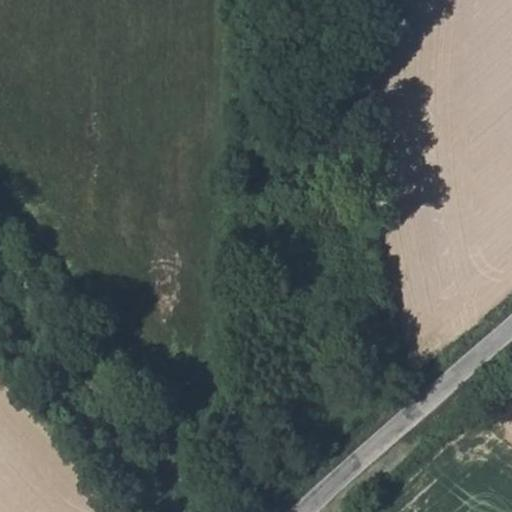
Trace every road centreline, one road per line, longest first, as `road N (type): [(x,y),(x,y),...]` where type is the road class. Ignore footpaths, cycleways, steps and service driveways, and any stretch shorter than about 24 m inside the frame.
road 1 (unclassified): [(307,511),(511,330)]
road 2 (track): [(185,511),(168,443),(180,391)]
